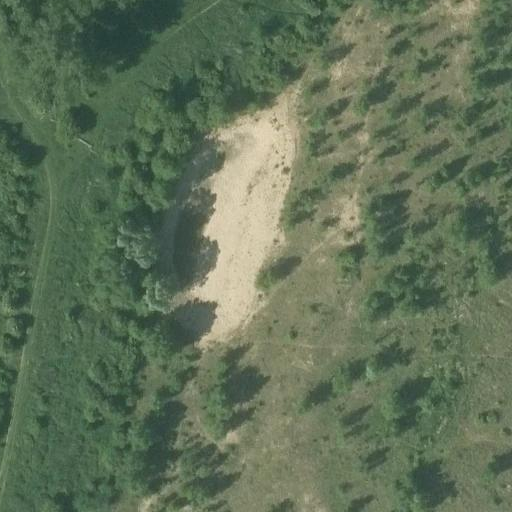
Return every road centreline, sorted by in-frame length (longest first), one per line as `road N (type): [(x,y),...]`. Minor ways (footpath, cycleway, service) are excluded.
road 1 (track): [(0,511),(58,182),(114,80),(236,0)]
road 2 (track): [(58,182),(10,88),(0,49)]
